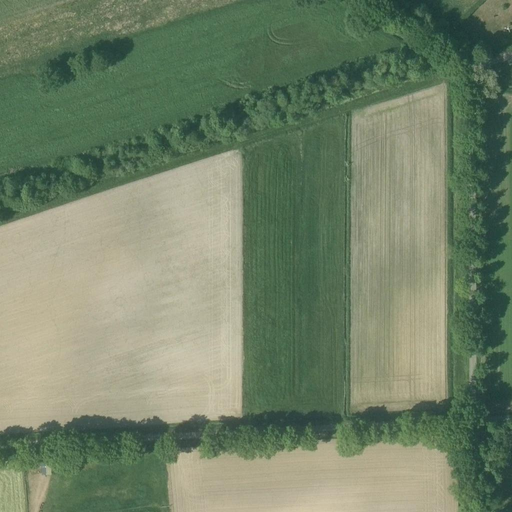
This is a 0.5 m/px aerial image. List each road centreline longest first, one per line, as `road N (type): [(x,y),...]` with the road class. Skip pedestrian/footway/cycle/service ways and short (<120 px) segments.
road 1 (unclassified): [(0,443),(469,420)]
road 2 (unclassified): [(469,420),(469,65)]
